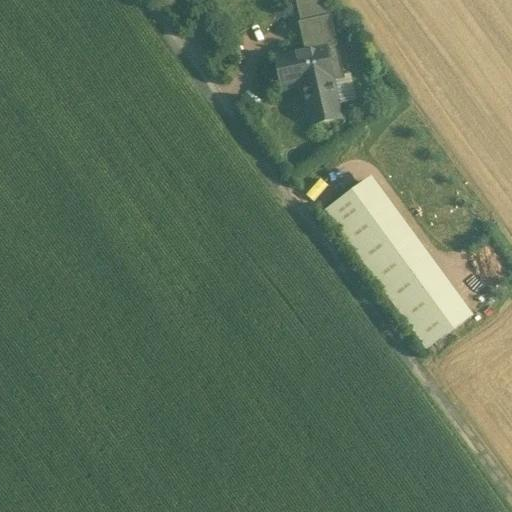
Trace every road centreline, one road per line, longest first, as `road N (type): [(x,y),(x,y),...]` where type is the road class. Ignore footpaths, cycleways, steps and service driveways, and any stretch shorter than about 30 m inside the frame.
road 1 (track): [(511,501),(268,170)]
road 2 (unclassified): [(268,170),(143,0)]
